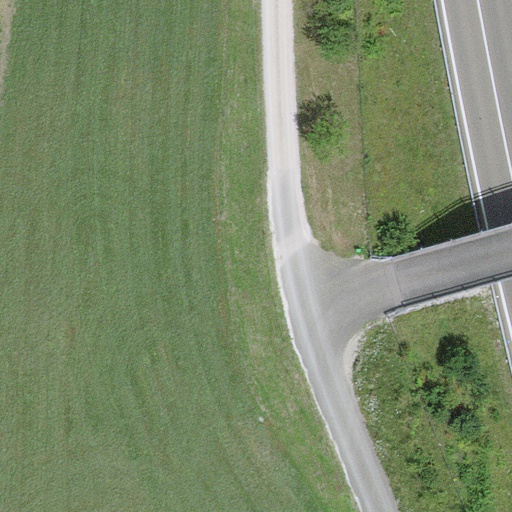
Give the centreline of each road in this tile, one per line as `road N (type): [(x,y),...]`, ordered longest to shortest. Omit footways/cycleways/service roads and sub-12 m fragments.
road 1 (track): [(297,338),(266,273),(260,0)]
road 2 (primary): [(477,0),(511,239)]
road 3 (track): [(511,267),(297,338)]
road 4 (track): [(297,338),(300,386),(348,511)]
